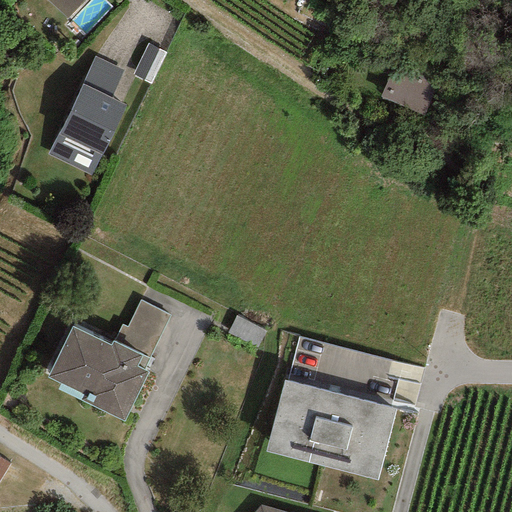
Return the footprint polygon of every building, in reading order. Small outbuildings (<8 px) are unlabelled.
[(82,0),(47,0),(67,18),(82,0)] [(167,52),(148,43),(133,76),(152,84),(167,52)] [(47,154),(90,176),(126,106),(111,98),(123,71),(94,56),(47,154)] [(440,86),(393,65),(379,98),(425,118),(440,86)] [(148,359),(170,316),(140,301),(126,328),(121,325),(113,342),(148,359)] [(123,422),(148,373),(142,370),(148,359),(113,342),(110,346),(71,327),(46,378),(81,396),(79,401),(123,422)] [(395,410),(284,380),(265,452),(377,481),(395,410)] [(0,480),(10,463),(0,457),(0,480)]
